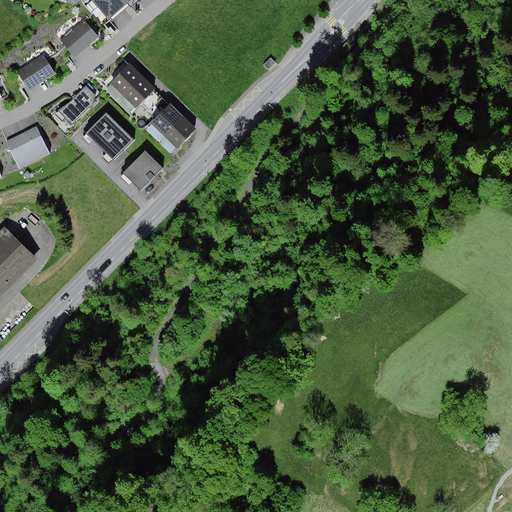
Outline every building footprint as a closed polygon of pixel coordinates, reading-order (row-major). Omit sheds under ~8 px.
[(128,4),(124,0),(91,0),(92,1),(88,4),(94,10),(98,7),(109,20),(128,4)] [(124,0),(128,4),(131,8),(139,2),(139,3),(142,0),(124,0)] [(66,36),(61,40),(76,57),(99,37),(84,20),(73,30),(66,23),(59,29),(66,36)] [(44,55),(17,72),(30,91),(56,74),(44,55)] [(118,98),(120,100),(143,76),(130,63),(111,83),(112,84),(106,91),(116,101),(118,98)] [(143,76),(120,100),(122,102),(120,104),(130,114),(136,108),(137,108),(156,89),(143,76)] [(68,104),(58,111),(73,125),(94,103),(96,96),(86,86),(68,104)] [(159,138),(160,140),(184,116),(171,103),(154,120),(153,119),(147,126),(149,128),(146,130),(157,140),(159,138)] [(135,140),(107,113),(86,134),(114,161),(135,140)] [(184,116),(160,140),(163,142),(160,144),(172,155),(198,129),(184,116)] [(51,154),(37,127),(7,142),(20,169),(51,154)] [(164,168),(146,151),(124,174),(141,191),(164,168)] [(0,299),(39,259),(5,226),(0,231),(0,299)]
